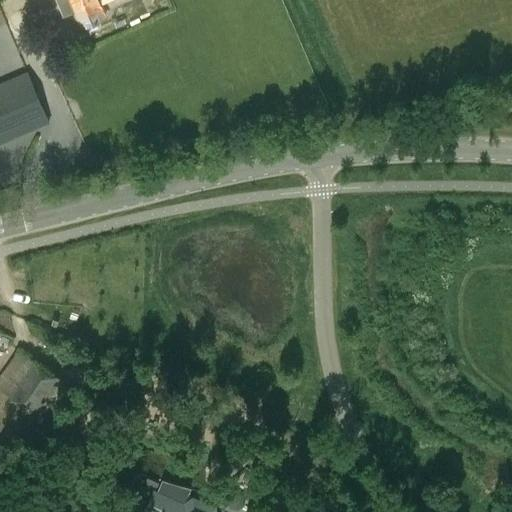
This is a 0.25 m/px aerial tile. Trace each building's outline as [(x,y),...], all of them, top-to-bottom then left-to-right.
[(0,0),(0,8),(10,4),(8,0),(0,0)] [(57,0),(62,9),(71,5),(81,28),(106,17),(98,0),(57,0)] [(0,144),(50,124),(27,71),(0,83),(0,144)] [(0,476),(63,382),(18,352),(0,379),(0,476)] [(212,511),(210,506),(196,499),(184,504),(155,491),(145,511),(212,511)]
